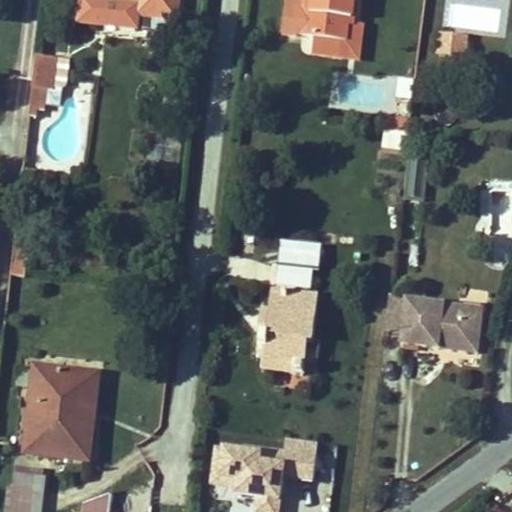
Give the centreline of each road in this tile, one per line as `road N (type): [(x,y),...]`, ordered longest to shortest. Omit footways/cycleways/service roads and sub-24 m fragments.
road 1 (unknown): [(0,240),(27,0)]
road 2 (unclassified): [(411,511),(511,443)]
